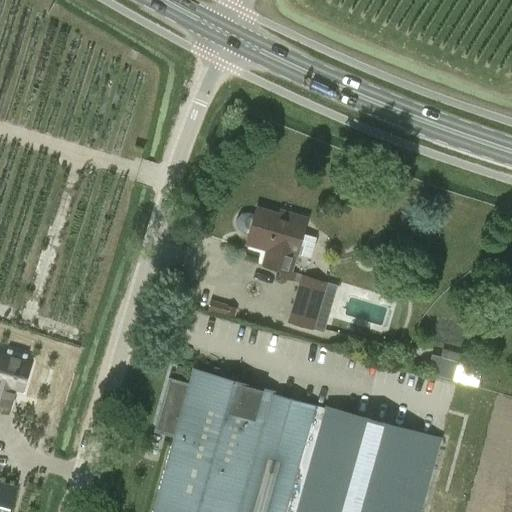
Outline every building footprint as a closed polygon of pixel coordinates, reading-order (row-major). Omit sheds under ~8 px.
[(302,235),(306,220),(289,215),(288,218),(255,209),(246,241),(267,247),(262,265),(290,273),(294,258),(295,258),(296,255),(310,259),(316,238),(302,235)] [(300,275),(286,322),(324,333),(337,287),(326,283),(300,275)] [(0,407),(10,411),(16,392),(29,396),(39,364),(0,350),(0,407)] [(461,355),(442,350),(437,369),(456,375),(461,355)] [(418,511),(439,439),(326,408),(325,410),(272,395),(272,393),(193,371),(153,511),(418,511)] [(0,511),(8,511),(16,487),(0,482),(0,511)]
